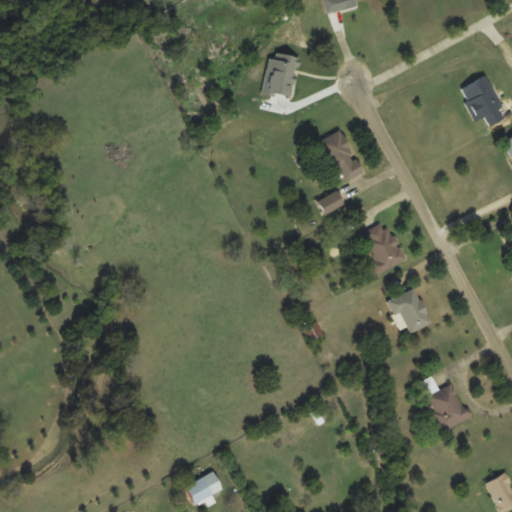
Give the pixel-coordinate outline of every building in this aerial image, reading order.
[(485,75),(458,89),(474,120),(484,115),(490,127),(507,119),(485,75)] [(361,173),(341,129),(319,139),(339,183),(361,173)] [(344,204),(337,191),(317,201),(323,214),(344,204)] [(362,232),(375,261),(370,263),(375,274),(405,261),(387,220),(362,232)] [(386,300),(394,317),(400,314),(409,333),(430,323),(414,287),(386,300)] [(309,342),(323,335),(316,321),(302,328),(309,342)] [(469,418),(453,383),(425,396),(441,431),(469,418)] [(192,504),(222,491),(214,472),(184,485),(192,504)] [(500,511),(504,511),(511,508),(511,487),(504,472),(485,482),(500,511)]
